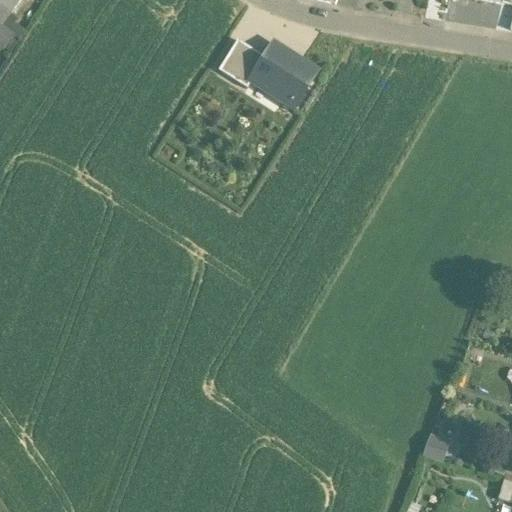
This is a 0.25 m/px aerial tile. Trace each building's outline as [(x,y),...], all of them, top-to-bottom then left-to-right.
[(21,0),(0,0),(0,8),(10,15),(21,0)] [(511,0),(501,0),(500,7),(511,9),(511,0)] [(0,29),(10,15),(0,8),(0,29)] [(0,49),(2,51),(11,38),(1,31),(0,32),(0,49)] [(264,60),(237,43),(218,73),(246,91),(251,84),(249,84),(264,60)] [(317,74),(273,46),(264,60),(249,84),(251,84),(293,111),(317,74)] [(427,434),(422,458),(444,463),(449,439),(427,434)] [(511,486),(503,484),(497,503),(511,506),(511,486)]
